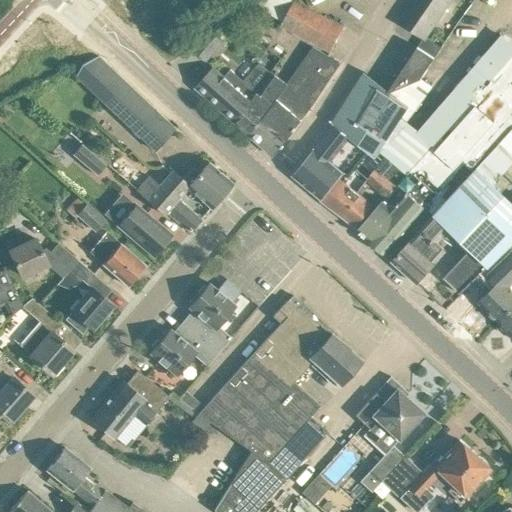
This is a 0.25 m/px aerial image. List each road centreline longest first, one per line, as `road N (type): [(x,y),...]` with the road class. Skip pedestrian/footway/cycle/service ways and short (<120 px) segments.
road 1 (residential): [(264,180),(0,483)]
road 2 (tertiary): [(511,412),(264,180)]
road 3 (residential): [(264,180),(401,0)]
road 4 (tertiary): [(264,180),(100,32)]
